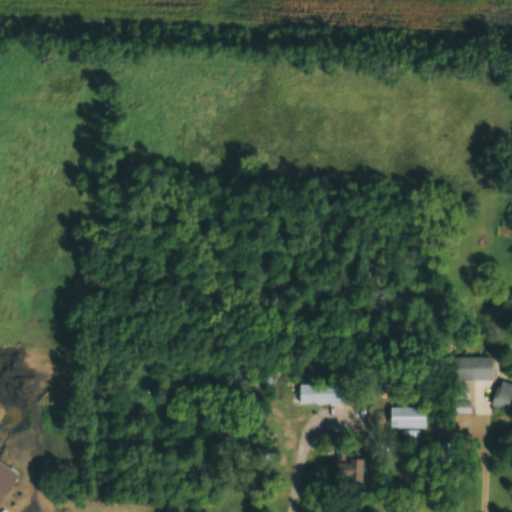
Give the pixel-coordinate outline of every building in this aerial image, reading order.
[(449,379),(494,379),(494,357),(449,357),(449,379)] [(492,409),(511,415),(511,383),(502,380),(492,409)] [(296,403),(343,403),(343,384),(296,384),(296,403)] [(423,406),(387,406),(387,427),(423,427),(423,406)] [(358,480),(358,459),(329,459),(329,480),(358,480)]
